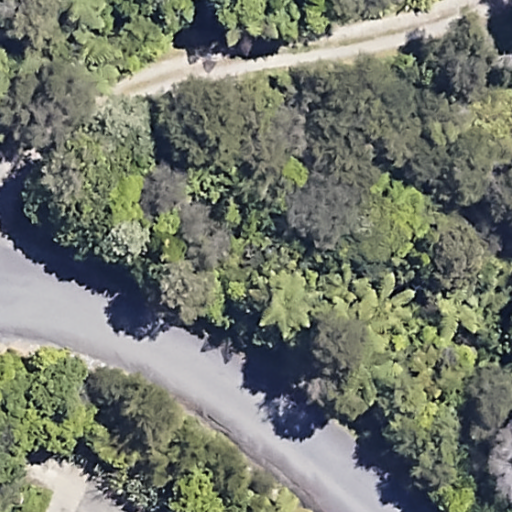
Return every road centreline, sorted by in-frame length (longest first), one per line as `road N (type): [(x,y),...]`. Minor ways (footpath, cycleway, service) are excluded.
road 1 (track): [(467,0),(395,30),(137,73),(75,98),(0,166)]
road 2 (unclassified): [(378,511),(223,372),(58,295),(0,288)]
